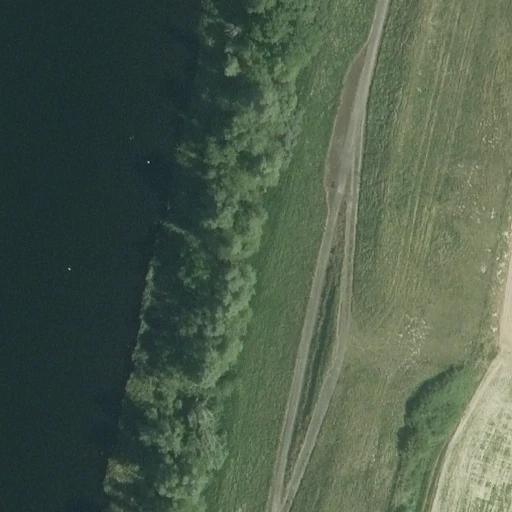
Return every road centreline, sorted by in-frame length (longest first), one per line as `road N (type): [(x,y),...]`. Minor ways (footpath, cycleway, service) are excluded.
road 1 (unclassified): [(281,511),(344,326),(349,149)]
road 2 (unclassified): [(273,511),(349,149)]
road 3 (track): [(349,149),(384,0)]
